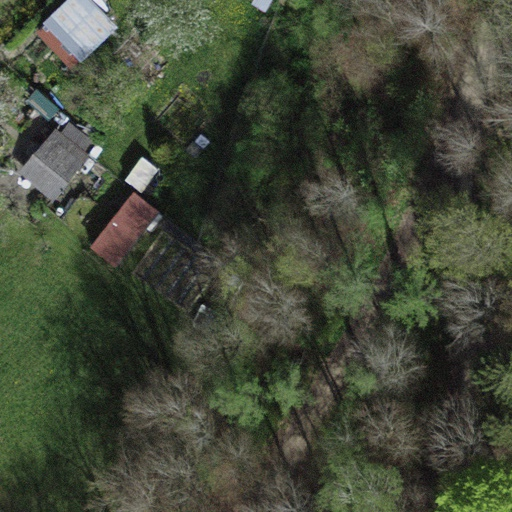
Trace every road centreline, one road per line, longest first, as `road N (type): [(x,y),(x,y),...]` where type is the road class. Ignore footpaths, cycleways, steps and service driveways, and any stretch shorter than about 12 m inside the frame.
road 1 (track): [(264,511),(385,296),(425,199)]
road 2 (track): [(365,511),(425,199)]
road 3 (track): [(425,199),(511,9)]
